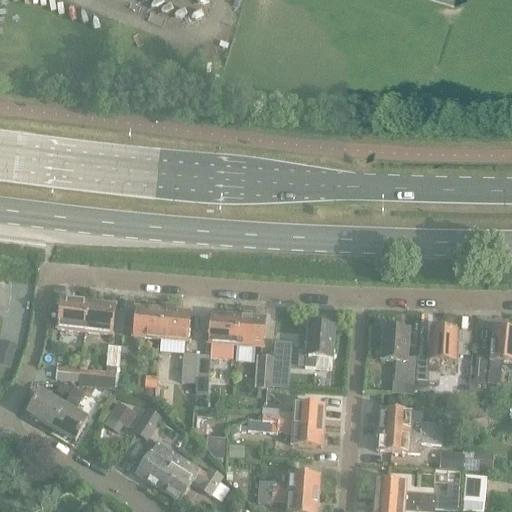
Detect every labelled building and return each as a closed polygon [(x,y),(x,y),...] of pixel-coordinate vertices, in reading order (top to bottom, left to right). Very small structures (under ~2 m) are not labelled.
[(424,0),(453,9),(456,0),(424,0)] [(87,305),(60,302),(56,332),(84,335),(87,305)] [(115,308),(87,305),(84,335),(112,338),(115,308)] [(163,313),(135,310),(133,340),(160,342),(163,313)] [(21,312),(13,311),(12,317),(7,316),(5,335),(18,336),(21,312)] [(190,315),(163,313),(160,342),(188,345),(190,315)] [(210,317),(208,347),(212,347),(211,361),(233,363),(234,349),(235,349),(237,319),(210,317)] [(266,322),(237,319),(235,349),(264,351),(266,322)] [(295,370),(316,372),(332,372),(333,362),(335,329),(308,327),(306,355),(296,354),(295,370)] [(409,332),(382,330),(380,362),(397,364),(395,384),(392,384),(391,396),(413,398),(414,385),(415,385),(417,361),(407,361),(409,332)] [(458,332),(431,330),(429,360),(417,359),(415,385),(427,386),(428,374),(440,375),(441,363),(455,365),(458,332)] [(511,333),(493,331),(490,360),(476,358),(473,385),(487,386),(487,387),(501,388),(503,365),(511,365),(511,333)] [(120,368),(131,369),(133,350),(122,349),(120,368)] [(185,357),(183,387),(195,387),(196,380),(197,358),(185,357)] [(254,389),(271,390),(273,358),(257,357),(254,389)] [(0,367),(10,370),(12,362),(0,358),(0,367)] [(197,358),(196,380),(209,381),(211,359),(197,358)] [(57,368),(55,383),(74,385),(76,370),(67,369),(57,368)] [(80,370),(78,386),(115,390),(117,370),(107,369),(106,373),(80,370)] [(158,378),(146,378),(145,389),(157,390),(158,378)] [(157,390),(168,391),(169,379),(158,378),(157,390)] [(60,387),(58,394),(69,397),(73,390),(74,389),(60,387)] [(63,408),(51,430),(74,443),(87,422),(73,414),(79,403),(83,396),(73,390),(69,397),(62,408),(63,408)] [(62,408),(39,394),(27,416),(51,430),(63,408),(62,408)] [(119,405),(111,418),(128,429),(136,416),(119,405)] [(325,409),(295,406),(294,419),(279,417),(279,415),(264,414),(263,425),(263,426),(323,430),(325,409)] [(443,427),(421,426),(422,415),(380,412),(379,433),(442,438),(443,427)] [(161,422),(149,414),(134,436),(146,444),(161,422)] [(263,425),(248,424),(247,435),(277,438),(277,436),(292,437),(291,449),(321,452),(323,430),(263,426),(263,425)] [(442,438),(379,433),(377,454),(419,457),(420,446),(441,448),(442,438)] [(207,441),(207,451),(216,462),(224,463),(225,442),(207,441)] [(173,455),(157,445),(136,477),(151,487),(165,466),(166,466),(173,455)] [(229,447),(229,460),(245,460),(245,448),(229,447)] [(221,480),(210,472),(207,477),(173,455),(166,466),(165,466),(151,487),(179,505),(193,483),(200,487),(197,491),(209,498),(210,498),(220,504),(229,491),(218,485),(221,480)] [(447,473),(461,474),(462,457),(448,456),(447,473)] [(320,478),(290,476),(289,488),(275,487),(275,485),(259,484),(258,495),(318,499),(320,478)] [(466,480),(464,505),(486,507),(488,482),(466,480)] [(375,482),(374,504),(450,509),(459,510),(460,488),(448,488),(447,499),(435,499),(404,497),(405,484),(375,482)] [(317,511),(318,499),(258,495),(257,506),(275,508),(275,505),(287,506),(286,511),(317,511)]
